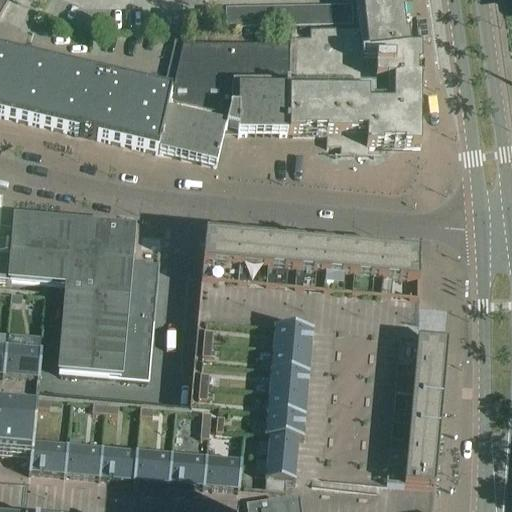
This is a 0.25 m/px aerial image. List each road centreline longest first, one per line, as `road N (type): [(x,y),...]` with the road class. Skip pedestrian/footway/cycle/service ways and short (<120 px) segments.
road 1 (residential): [(481,236),(183,207)]
road 2 (unknown): [(242,308),(332,316),(313,511)]
road 3 (secondary): [(481,236),(490,511)]
road 4 (secondary): [(452,0),(481,236)]
road 5 (secondary): [(511,220),(481,0)]
road 6 (residential): [(183,207),(0,171)]
road 7 (residential): [(0,53),(7,44),(75,65),(141,64)]
